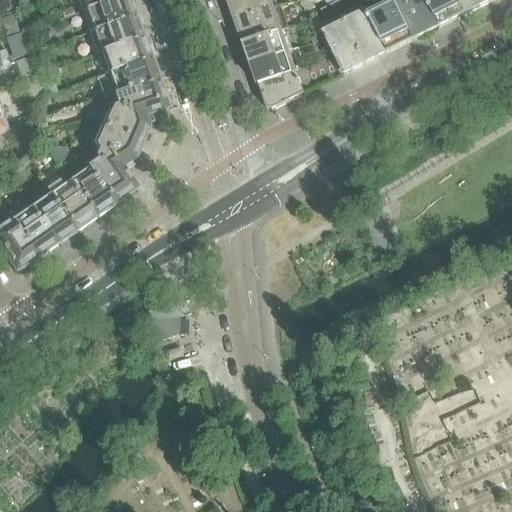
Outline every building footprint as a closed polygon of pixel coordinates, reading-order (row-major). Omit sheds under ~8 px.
[(0,0),(0,15),(10,12),(5,0),(0,0)] [(122,0),(80,0),(85,13),(122,0)] [(133,20),(130,12),(133,8),(130,1),(125,0),(122,0),(85,13),(88,21),(93,34),(133,20)] [(278,10),(274,0),(232,0),(228,1),(232,11),(231,15),(233,20),(236,23),(236,24),(276,9),(276,10),(278,10)] [(384,49),(369,19),(359,0),(332,0),(334,3),(335,6),(357,49),(366,66),(387,55),(384,49)] [(438,30),(423,0),(391,0),(395,6),(369,19),(384,49),(387,55),(438,30)] [(490,4),(487,0),(423,0),(438,30),(490,4)] [(357,49),(335,6),(321,12),(324,18),(331,31),(323,35),(325,41),(331,54),(335,61),(343,77),(366,66),(357,49)] [(281,9),(278,10),(276,10),(276,9),(236,24),(237,25),(236,29),(238,34),(240,36),(244,45),(288,30),(281,9)] [(73,17),(71,10),(61,14),(63,20),(73,17)] [(316,22),(313,15),(300,19),(302,27),(316,22)] [(18,35),(12,17),(0,21),(0,26),(4,39),(18,35)] [(140,43),(137,33),(140,29),(138,22),(133,21),(133,20),(93,34),(99,53),(100,56),(140,43)] [(289,54),(282,34),(289,31),(288,30),(244,45),(247,55),(246,58),(248,64),(251,66),(251,67),(289,54)] [(325,41),(323,35),(310,40),(312,46),(325,41)] [(26,57),(18,37),(5,42),(13,62),(26,57)] [(147,61),(145,54),(148,51),(145,43),(140,43),(100,56),(108,78),(149,63),(148,60),(147,61)] [(305,72),(298,51),(289,54),(251,67),(252,68),(251,72),(253,77),(256,79),(259,88),(305,72)] [(34,77),(27,59),(13,64),(20,83),(34,77)] [(10,68),(8,63),(7,60),(0,62),(0,63),(2,71),(10,68)] [(304,97),(343,77),(335,61),(325,65),(305,72),(259,88),(266,110),(272,112),(304,97)] [(159,83),(153,66),(149,64),(149,63),(108,78),(115,98),(112,99),(159,83)] [(37,99),(32,81),(23,84),(28,102),(37,99)] [(150,116),(157,114),(166,111),(161,98),(163,94),(159,83),(112,99),(116,109),(112,111),(103,130),(142,147),(148,134),(146,131),(147,130),(146,128),(152,126),(150,119),(151,119),(150,116)] [(132,170),(128,164),(132,162),(133,161),(136,160),(142,147),(103,130),(95,149),(98,153),(94,161),(96,164),(87,170),(113,209),(123,202),(124,198),(135,191),(125,177),(128,175),(127,174),(132,170)] [(49,151),(48,154),(57,168),(58,169),(63,165),(66,160),(66,153),(49,151)] [(113,209),(87,170),(69,183),(95,222),(113,209)] [(95,222),(69,183),(60,189),(55,182),(43,190),(48,197),(74,236),(95,222)] [(74,236),(48,197),(29,210),(55,249),(74,236)] [(55,249),(29,210),(9,224),(36,263),(55,249)] [(398,251),(382,213),(363,221),(380,259),(398,251)] [(36,263),(9,224),(7,221),(0,225),(0,226),(1,229),(0,230),(0,252),(14,273),(20,274),(36,263)] [(180,328),(180,321),(184,318),(180,314),(184,310),(181,305),(175,307),(173,305),(149,314),(159,344),(180,336),(179,335),(180,328)] [(183,358),(180,349),(167,354),(170,362),(183,358)]
